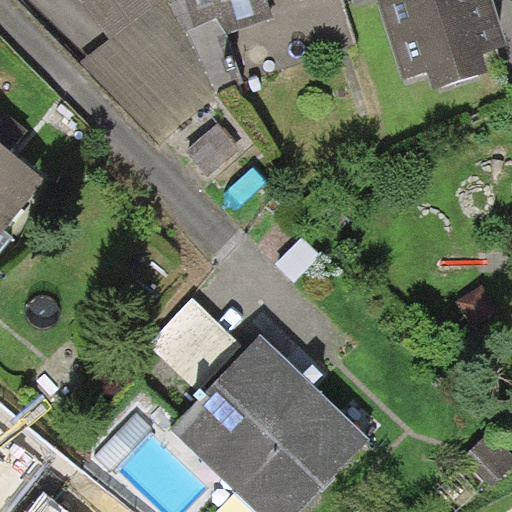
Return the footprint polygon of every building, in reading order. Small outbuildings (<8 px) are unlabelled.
[(78,0),(110,42),(166,1),(165,0),(78,0)] [(378,0),(405,83),(428,76),(434,94),(488,77),(482,58),(506,50),(490,0),(378,0)] [(218,125),(186,153),(211,180),(242,152),(218,125)] [(0,146),(0,235),(44,183),(0,146)] [(321,258),(302,238),(276,262),(295,282),(321,258)] [(200,390),(242,346),(193,299),(150,343),(200,390)] [(260,336),(169,430),(254,511),(303,511),(371,443),(260,336)] [(511,457),(491,434),(465,457),(493,488),(511,470),(511,457)]
